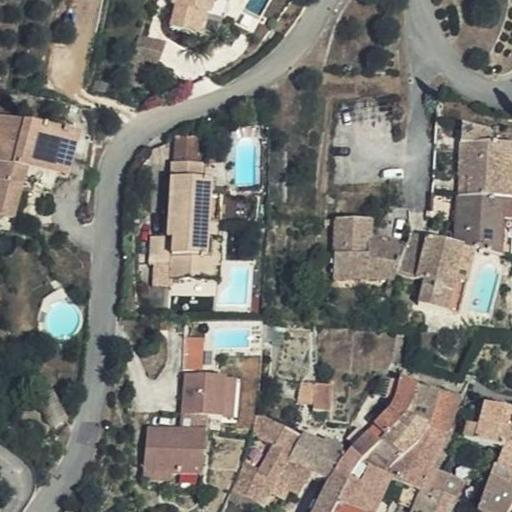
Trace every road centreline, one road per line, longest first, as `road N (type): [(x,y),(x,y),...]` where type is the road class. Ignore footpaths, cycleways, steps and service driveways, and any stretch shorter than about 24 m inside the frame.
road 1 (residential): [(43,511),(90,420),(112,178),(124,142),(153,118),(235,93),(270,72),(324,0)]
road 2 (unknown): [(431,45),(406,200)]
road 3 (residential): [(416,0),(431,45),(458,77),(499,87),(511,81)]
